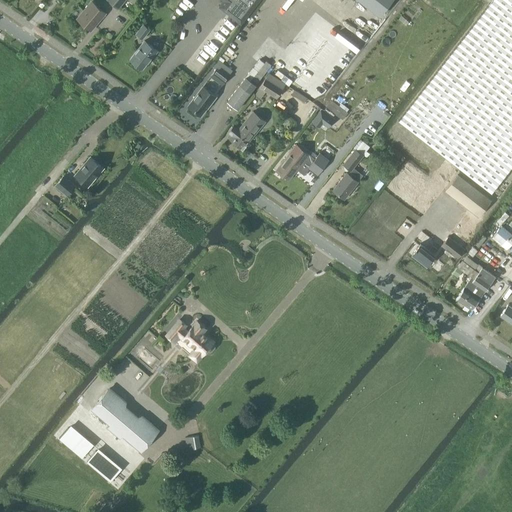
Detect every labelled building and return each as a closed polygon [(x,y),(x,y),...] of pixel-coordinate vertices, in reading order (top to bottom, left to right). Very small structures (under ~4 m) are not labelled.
[(211,0),(241,23),(258,0),(211,0)] [(363,0),(378,11),(385,0),(363,0)] [(511,0),(490,0),(397,120),(491,193),(511,165),(511,0)] [(91,28),(105,11),(93,1),(78,18),(91,28)] [(142,38),(150,29),(144,23),(136,33),(142,38)] [(151,58),(157,50),(145,40),(130,58),(142,68),(147,62),(147,60),(150,57),(151,58)] [(222,84),(230,73),(219,64),(211,75),(222,84)] [(260,97),(265,90),(276,97),(284,84),(269,73),(266,77),(256,94),(260,97)] [(237,108),(256,84),(246,76),(227,100),(237,108)] [(210,103),(216,96),(203,86),(188,105),(201,114),(210,103)] [(307,98),(295,90),(292,95),(304,103),(307,98)] [(321,109),(311,122),(319,128),(322,124),(328,128),(335,120),(321,109)] [(253,110),(239,127),(243,130),(239,135),(246,140),(252,132),(254,133),(265,120),(253,110)] [(227,132),(231,135),(228,138),(240,147),(246,140),(239,135),(243,130),(239,127),(235,123),(227,132)] [(361,140),(343,164),(351,170),(369,146),(361,140)] [(288,152),(276,170),(289,180),(297,169),(304,175),(309,168),(317,175),(329,159),(320,152),(315,158),(309,154),(296,144),(289,153),(288,152)] [(91,156),(75,175),(87,185),(103,167),(91,156)] [(358,180),(347,171),(341,179),(340,178),(337,182),(338,183),(333,189),(344,198),(358,180)] [(491,199),(457,173),(445,189),(479,215),(491,199)] [(67,194),(75,185),(63,175),(56,184),(67,194)] [(502,225),(492,236),(506,248),(511,241),(511,233),(511,232),(511,231),(511,227),(508,224),(505,227),(502,225)] [(465,249),(448,236),(441,245),(458,259),(465,249)] [(421,243),(412,254),(426,265),(435,254),(434,253),(438,249),(432,245),(429,250),(421,243)] [(474,248),(469,254),(473,257),(478,251),(474,248)] [(463,261),(458,266),(471,276),(474,278),(477,272),(463,261)] [(471,308),(473,308),(495,275),(481,266),(477,272),(474,278),(471,276),(456,298),(471,308)] [(511,307),(508,304),(501,315),(511,322),(511,307)] [(165,337),(176,345),(182,338),(202,356),(216,341),(203,331),(207,326),(198,319),(187,332),(184,329),(188,324),(182,319),(165,337)] [(110,388),(92,409),(141,451),(159,430),(142,415),(139,417),(125,405),(127,403),(110,388)]
